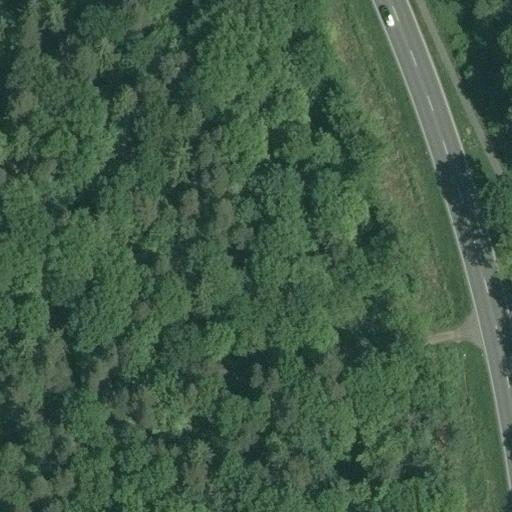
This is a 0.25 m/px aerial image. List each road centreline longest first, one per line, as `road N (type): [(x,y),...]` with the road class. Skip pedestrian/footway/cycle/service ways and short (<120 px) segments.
road 1 (track): [(0,427),(495,330)]
road 2 (primary): [(511,420),(454,182),(386,0)]
